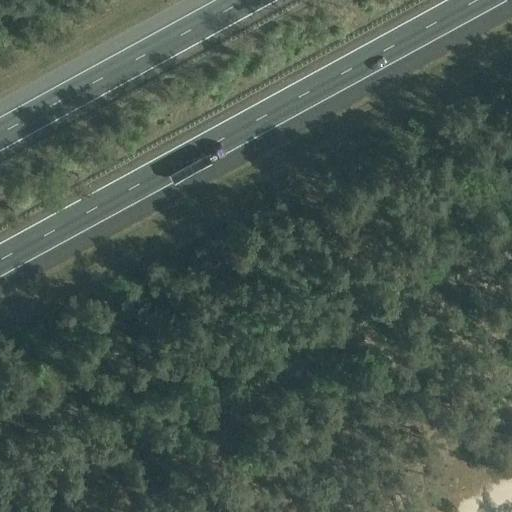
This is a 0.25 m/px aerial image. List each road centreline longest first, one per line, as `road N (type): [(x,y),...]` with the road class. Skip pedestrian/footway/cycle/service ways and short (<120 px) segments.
road 1 (motorway): [(0,268),(491,0)]
road 2 (motorway): [(242,0),(0,131)]
